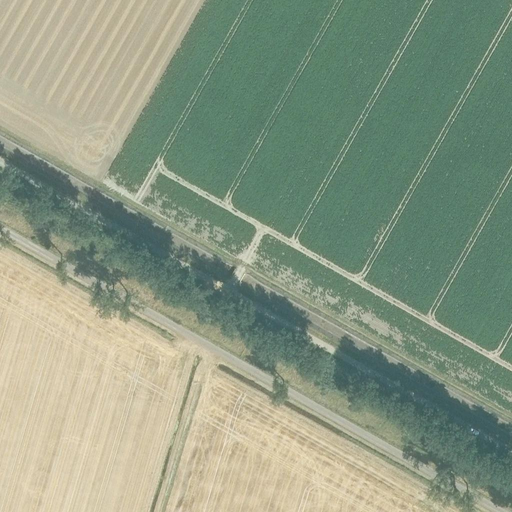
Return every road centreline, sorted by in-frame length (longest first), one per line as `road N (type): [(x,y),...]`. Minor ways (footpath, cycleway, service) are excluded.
road 1 (unclassified): [(511,452),(0,161)]
road 2 (track): [(0,227),(506,511)]
